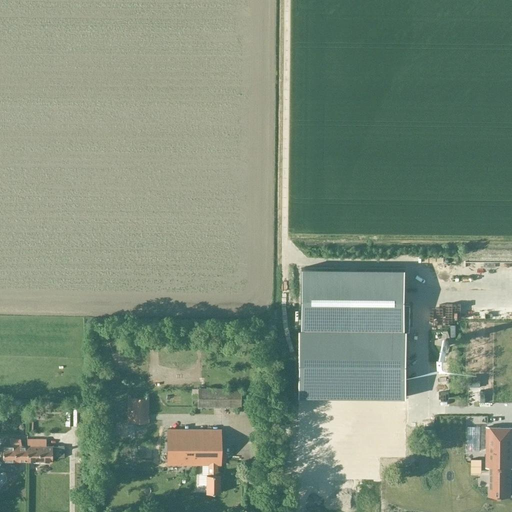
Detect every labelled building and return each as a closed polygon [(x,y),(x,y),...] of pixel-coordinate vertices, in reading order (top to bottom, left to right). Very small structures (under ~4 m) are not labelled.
[(405,304),(405,270),(300,269),(300,330),(297,330),(297,396),(299,397),(298,480),(379,481),(380,459),(405,459),(407,331),(410,331),(410,304),(405,304)] [(240,408),(240,389),(197,389),(197,408),(240,408)] [(147,424),(147,399),(127,399),(127,423),(147,424)] [(66,405),(66,426),(79,426),(79,405),(66,405)] [(480,450),(480,425),(467,425),(467,450),(480,450)] [(511,427),(486,427),(486,467),(490,467),(489,496),(510,496),(511,468),(511,467),(511,427)] [(219,466),(220,430),(166,430),(166,465),(207,465),(207,475),(206,475),(205,494),(219,494),(219,476),(216,475),(216,466),(219,466)] [(19,440),(15,440),(10,440),(9,447),(2,447),(2,462),(27,462),(27,447),(21,447),(19,440)] [(27,447),(27,462),(52,462),(52,458),(63,458),(63,447),(52,447),(45,447),(45,440),(27,440),(27,447)]
